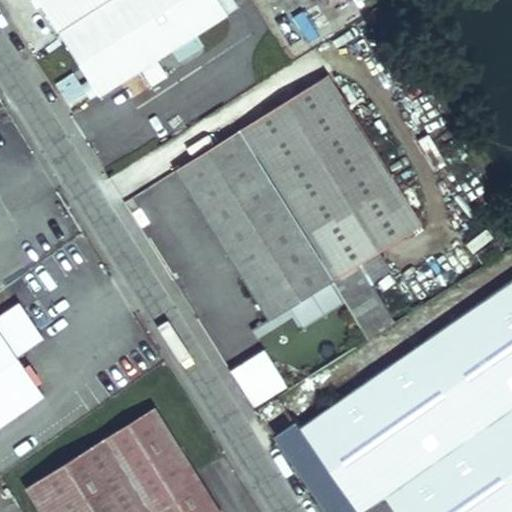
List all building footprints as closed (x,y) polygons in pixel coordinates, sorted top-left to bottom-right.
[(38,0),(59,32),(110,0),(38,0)] [(110,0),(59,32),(89,80),(98,94),(99,96),(141,69),(152,86),(168,76),(157,60),(229,14),(219,0),(110,0)] [(234,0),(219,0),(229,14),(239,8),(234,0)] [(379,6),(365,15),(371,25),(386,16),(379,6)] [(310,43),(320,36),(302,12),(293,19),(310,43)] [(86,93),(81,85),(74,73),(56,84),(69,104),(86,93)] [(329,74),(241,129),(335,279),(423,224),(329,74)] [(98,94),(89,80),(81,85),(86,93),(90,99),(98,94)] [(335,279),(241,129),(175,171),(269,321),(335,279)] [(131,204),(163,249),(205,219),(172,174),(131,204)] [(372,282),(391,272),(384,259),(336,285),(366,341),(396,325),(372,282)] [(295,421),(274,436),(326,511),(364,511),(385,498),(395,511),(511,511),(511,279),(300,427),(295,421)] [(36,345),(39,330),(19,302),(0,314),(0,425),(44,395),(18,357),(36,345)] [(45,339),(39,330),(36,345),(45,339)] [(258,412),(291,391),(264,349),(231,370),(258,412)] [(220,511),(155,407),(27,488),(41,511),(220,511)]
